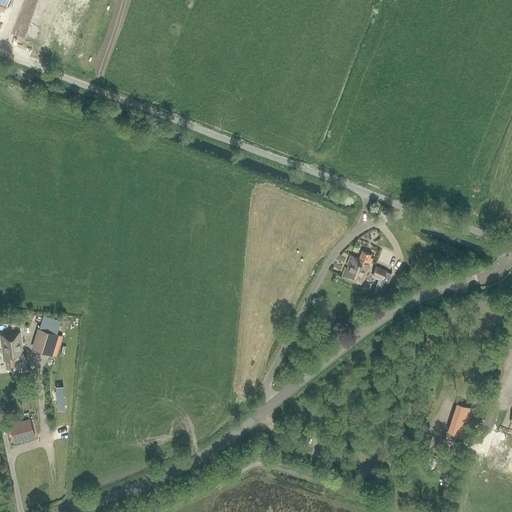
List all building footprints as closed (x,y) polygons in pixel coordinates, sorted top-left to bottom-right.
[(67,50),(87,0),(33,0),(31,7),(25,5),(20,22),(46,30),(41,41),(67,50)] [(373,259),(370,258),(371,254),(362,250),(358,259),(350,255),(341,276),(361,285),(373,259)] [(379,291),(383,287),(386,283),(389,279),(391,275),(386,272),(376,267),(372,275),(381,279),(377,290),(379,291)] [(41,320),(39,329),(57,334),(59,326),(61,321),(43,316),(41,320)] [(50,354),(57,334),(39,329),(32,349),(50,354)] [(17,367),(16,359),(23,358),(19,332),(1,335),(4,360),(6,360),(7,368),(17,367)] [(57,410),(65,410),(63,386),(56,386),(57,410)] [(471,408),(458,403),(448,432),(462,436),(471,408)] [(30,419),(9,425),(11,431),(12,435),(14,442),(27,438),(26,434),(34,432),(30,419)]
